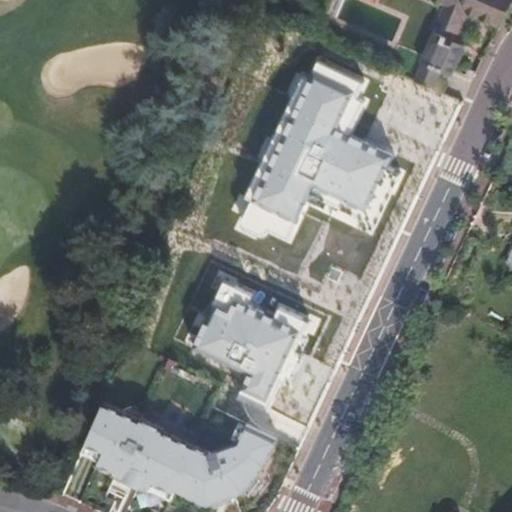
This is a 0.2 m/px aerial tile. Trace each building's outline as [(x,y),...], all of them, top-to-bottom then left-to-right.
[(418,71),(445,83),(453,66),(454,67),(467,38),(455,33),(467,6),(502,21),(511,1),(511,0),(449,0),(423,56),(425,57),(418,71)] [(281,141),(255,197),(271,206),(273,211),(283,216),(289,213),(301,219),(320,183),(338,175),(354,183),(379,134),(371,129),(385,103),(351,87),(337,112),(321,104),(311,84),(303,79),(290,84),(284,94),(293,116),(291,120),(287,122),(279,137),(281,141)] [(444,142),(458,111),(427,97),(413,127),(444,142)] [(255,292),(227,279),(196,345),(251,372),(240,395),(271,409),(284,380),(293,383),(307,353),(298,348),(306,333),(312,319),(282,305),(277,316),(250,303),(255,292)] [(306,333),(298,348),(307,353),(314,337),(306,333)] [(105,403),(84,453),(101,460),(99,465),(116,474),(115,476),(151,492),(153,487),(174,497),(178,490),(198,446),(165,431),(166,429),(142,418),(141,420),(105,403)] [(212,453),(198,446),(178,490),(209,504),(246,491),(267,463),(279,437),(250,421),(241,440),(212,453)] [(108,493),(100,509),(106,511),(117,511),(123,500),(108,493)]
